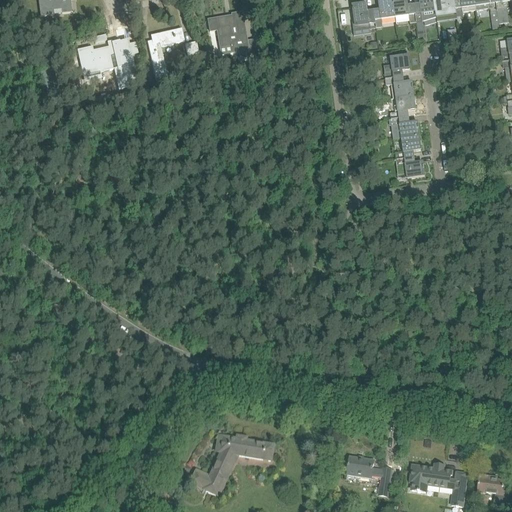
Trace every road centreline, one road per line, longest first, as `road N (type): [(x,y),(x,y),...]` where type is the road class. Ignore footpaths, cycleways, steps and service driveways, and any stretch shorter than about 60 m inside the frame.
road 1 (tertiary): [(511,412),(198,365)]
road 2 (residential): [(440,194),(363,201),(351,193),(314,0)]
road 3 (tertiary): [(198,365),(0,234)]
road 4 (residential): [(131,511),(198,365)]
road 5 (residential): [(440,194),(420,54)]
